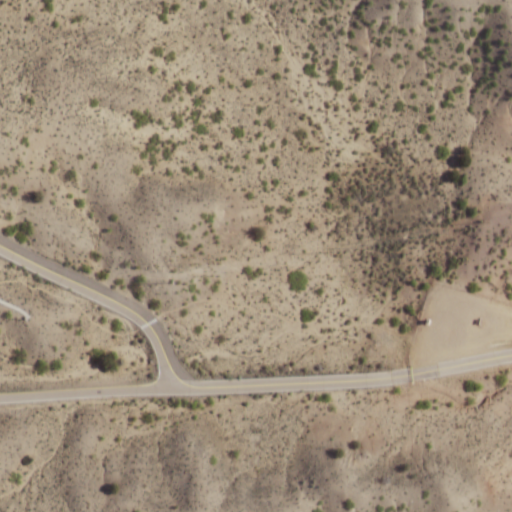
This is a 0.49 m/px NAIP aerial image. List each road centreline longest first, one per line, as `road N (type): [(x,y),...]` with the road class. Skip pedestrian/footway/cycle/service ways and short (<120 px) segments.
road 1 (track): [(511,207),(235,267),(118,273),(103,294)]
road 2 (residential): [(410,374),(195,387)]
road 3 (residential): [(195,387),(0,398)]
road 4 (residential): [(195,387),(172,373),(138,315),(103,294)]
